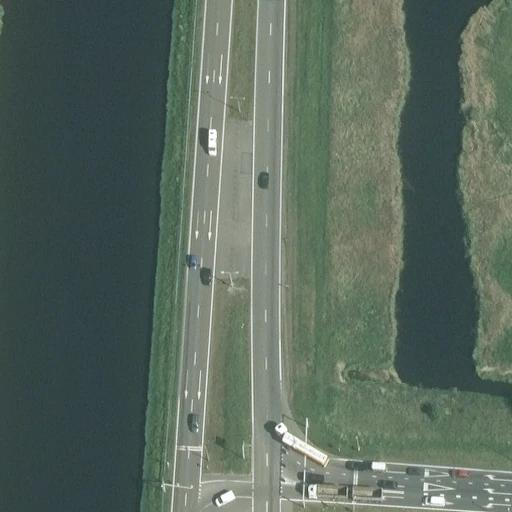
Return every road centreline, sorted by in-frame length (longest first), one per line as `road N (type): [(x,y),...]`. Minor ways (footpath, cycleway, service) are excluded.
road 1 (trunk): [(218,0),(187,498)]
road 2 (trunk): [(267,489),(279,0)]
road 3 (trunk): [(511,497),(267,489)]
